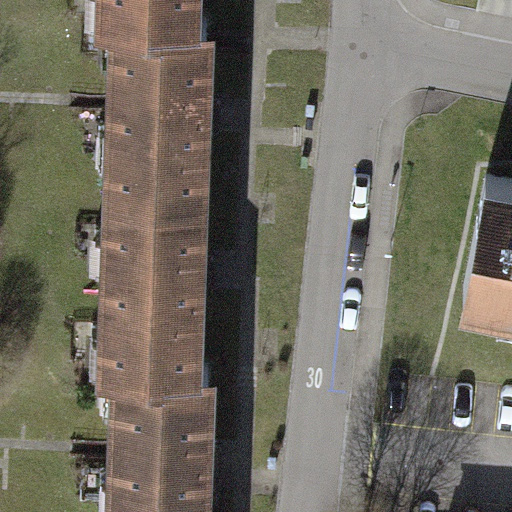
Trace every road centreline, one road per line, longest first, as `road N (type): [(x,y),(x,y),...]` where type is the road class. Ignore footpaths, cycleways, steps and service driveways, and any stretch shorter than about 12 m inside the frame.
road 1 (residential): [(362,41),(308,511)]
road 2 (residential): [(362,41),(511,72)]
